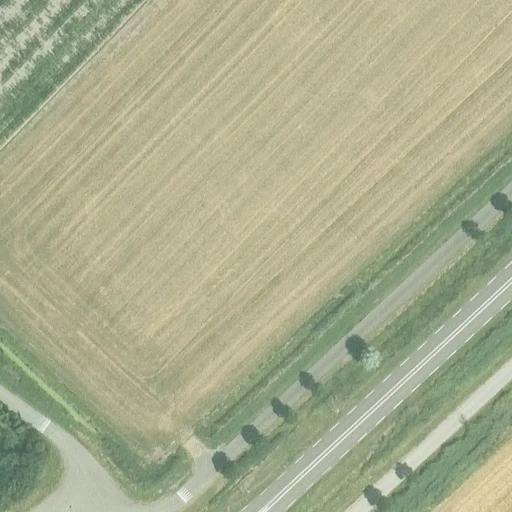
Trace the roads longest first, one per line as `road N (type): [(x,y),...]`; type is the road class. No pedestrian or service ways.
road 1 (track): [(511,196),(166,511)]
road 2 (secondary): [(266,511),(511,288)]
road 3 (unclassified): [(511,370),(359,511)]
road 4 (unclassified): [(56,511),(80,498),(82,472),(62,442),(0,396)]
